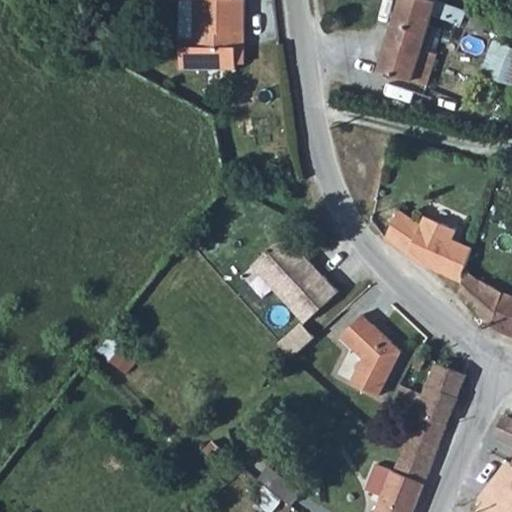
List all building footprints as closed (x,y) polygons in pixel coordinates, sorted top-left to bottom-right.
[(238,37),(246,37),(246,1),(237,1),(237,0),(170,0),(171,0),(182,0),(180,72),(238,72),(238,66),(238,37)] [(399,0),(380,70),(428,84),(437,54),(420,48),(430,16),(457,23),(462,10),(434,1),(434,0),(399,0)] [(511,43),(493,36),(480,70),(511,82),(511,43)] [(396,211),(383,237),(399,247),(421,262),(463,283),(466,274),(474,250),(454,240),(459,231),(428,216),(423,225),(396,211)] [(246,265),(301,319),(333,286),(317,270),(315,273),(294,253),(297,251),(278,232),(246,265)] [(317,270),(297,251),(294,253),(315,273),(317,270)] [(461,290),(490,324),(501,289),(501,288),(466,274),(463,283),(461,290)] [(490,324),(511,331),(511,293),(501,289),(490,324)] [(329,300),(304,320),(314,332),(339,311),(329,300)] [(362,307),(340,327),(361,351),(346,374),(372,390),(398,348),(362,307)] [(299,319),(279,339),(292,352),(312,332),(299,319)] [(95,348),(127,372),(141,354),(109,330),(95,348)] [(406,363),(416,367),(420,356),(412,354),(406,363)] [(423,386),(456,398),(465,373),(433,362),(423,386)] [(415,409),(421,394),(394,383),(385,398),(415,409)] [(415,409),(447,422),(456,398),(423,386),(421,394),(415,409)] [(392,470),(424,482),(447,422),(415,409),(392,470)] [(511,418),(505,416),(498,434),(511,439),(511,418)] [(511,511),(511,461),(507,459),(498,474),(502,476),(499,481),(495,479),(483,498),(489,499),(479,511),(511,511)] [(377,464),(368,489),(382,494),(374,511),(412,511),(424,482),(392,470),(377,464)] [(259,481),(292,506),(301,495),(268,470),(259,481)]
